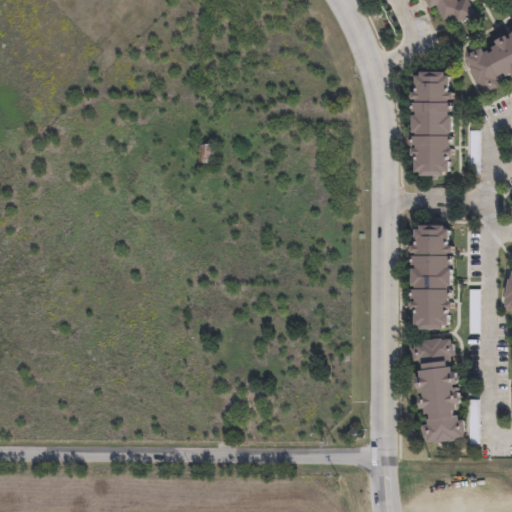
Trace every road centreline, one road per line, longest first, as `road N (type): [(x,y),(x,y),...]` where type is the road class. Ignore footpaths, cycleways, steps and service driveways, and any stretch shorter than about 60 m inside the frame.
road 1 (tertiary): [(382,459),(378,132),(356,30),(339,0)]
road 2 (tertiary): [(382,459),(0,454)]
road 3 (residential): [(366,64),(397,53),(409,28),(395,0),(345,7)]
